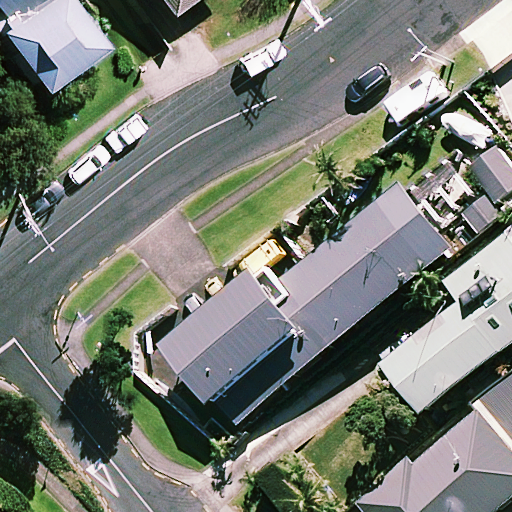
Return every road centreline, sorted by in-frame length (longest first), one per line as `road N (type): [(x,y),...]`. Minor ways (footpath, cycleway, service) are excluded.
road 1 (residential): [(0,290),(181,146),(331,69),(422,0)]
road 2 (residential): [(0,323),(145,511)]
